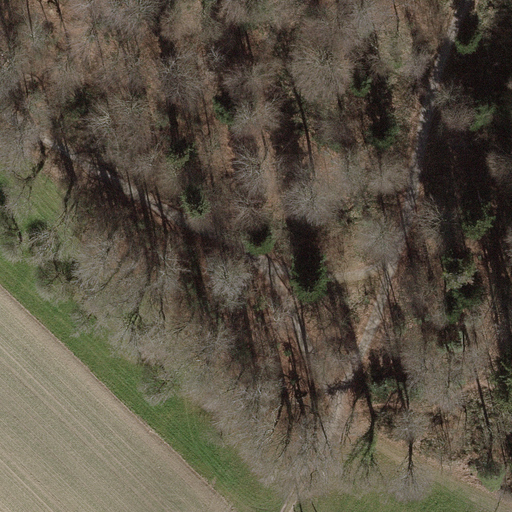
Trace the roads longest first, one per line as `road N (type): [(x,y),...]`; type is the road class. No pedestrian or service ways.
road 1 (track): [(0,99),(119,183),(268,261),(319,276),(351,275),(378,265),(403,242),(436,78),(470,0)]
road 2 (track): [(289,511),(403,242)]
road 3 (track): [(268,261),(335,406)]
